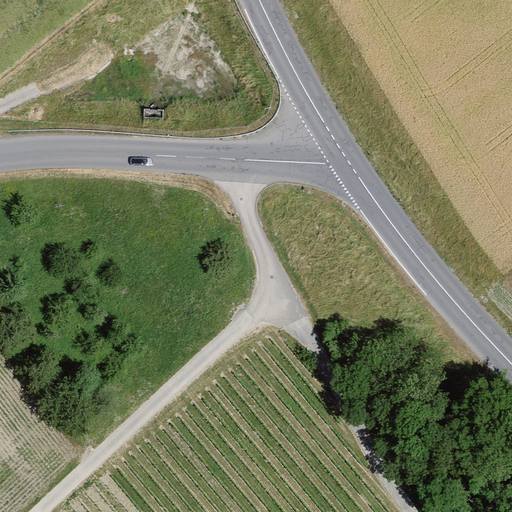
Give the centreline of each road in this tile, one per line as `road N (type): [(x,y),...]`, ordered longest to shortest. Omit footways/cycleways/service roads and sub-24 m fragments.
road 1 (track): [(423,511),(280,295),(43,511)]
road 2 (tertiary): [(0,154),(343,160)]
road 3 (tertiary): [(343,160),(511,368)]
road 4 (tertiary): [(343,160),(258,0)]
road 5 (track): [(232,158),(280,295)]
